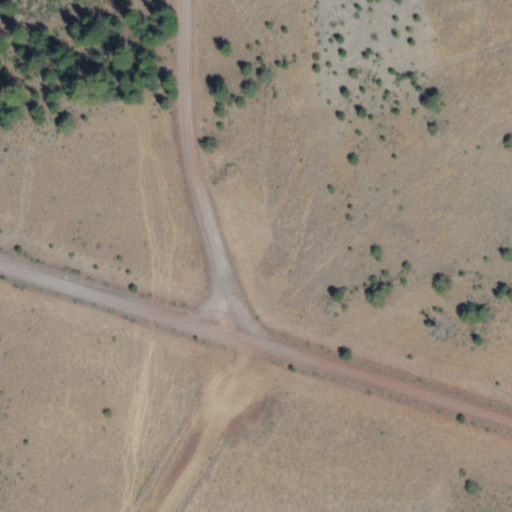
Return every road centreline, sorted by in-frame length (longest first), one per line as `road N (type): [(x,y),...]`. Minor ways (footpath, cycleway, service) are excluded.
road 1 (residential): [(181,0),(191,174),(239,333),(0,263)]
road 2 (residential): [(239,333),(511,418)]
road 3 (track): [(239,333),(241,357),(158,511)]
